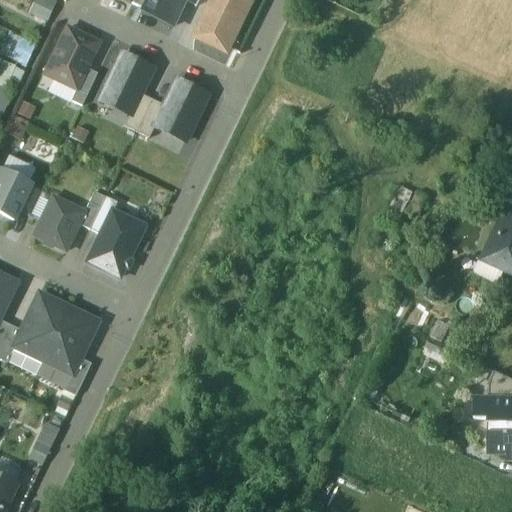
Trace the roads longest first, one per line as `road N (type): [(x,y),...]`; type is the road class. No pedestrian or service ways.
road 1 (residential): [(135,314),(239,84)]
road 2 (residential): [(41,511),(135,314)]
road 3 (residential): [(83,10),(239,84)]
road 4 (residential): [(0,247),(135,314)]
